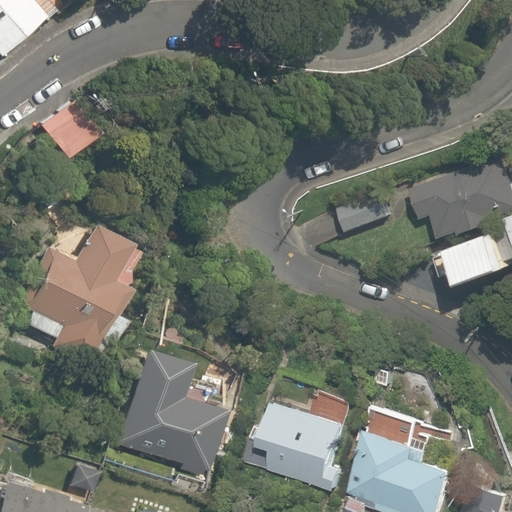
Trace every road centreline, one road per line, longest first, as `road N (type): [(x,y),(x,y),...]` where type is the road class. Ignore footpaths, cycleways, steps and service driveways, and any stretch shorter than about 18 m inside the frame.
road 1 (residential): [(511,67),(486,94),(288,170),(269,187),(264,224),(285,261),(453,328),(511,376)]
road 2 (residential): [(0,106),(79,53),(127,33),(175,25),(363,30),(423,0)]
